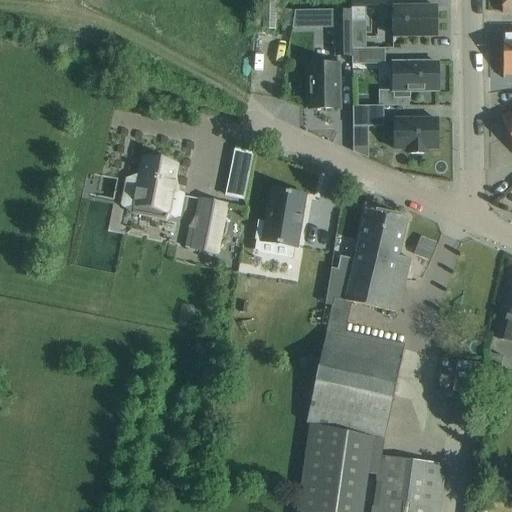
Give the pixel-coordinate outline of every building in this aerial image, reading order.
[(257,0),(257,21),(275,20),(273,0),(257,0)] [(351,9),(351,21),(366,21),(366,9),(386,8),(385,0),(351,0),(352,9),(351,9)] [(511,0),(502,0),(502,13),(511,13),(511,0)] [(437,7),(392,8),(393,37),(437,36),(437,7)] [(350,10),(335,11),(336,56),(350,56),(350,49),(350,20),(350,10)] [(295,11),(293,27),(304,27),(304,11),(295,11)] [(503,55),(511,54),(511,33),(503,33),(503,55)] [(351,49),(352,65),(385,65),(385,49),(351,49)] [(511,54),(503,55),(503,76),(511,76),(511,54)] [(410,92),(438,92),(438,63),(393,63),(393,99),(410,99),(410,92)] [(309,65),(309,109),(338,109),(338,64),(309,65)] [(352,107),(353,127),(384,127),(383,106),(352,107)] [(510,137),(511,136),(511,112),(501,117),(510,137)] [(427,149),(438,149),(438,120),(393,120),(393,149),(408,149),(408,154),(427,154),(427,149)] [(367,146),(353,146),(353,152),(367,159),(367,146)] [(246,200),(258,152),(238,147),(226,195),(246,200)] [(122,203),(179,214),(183,196),(171,194),(177,166),(160,161),(143,159),(138,183),(126,180),(122,203)] [(258,221),(255,240),(256,240),(295,247),(296,247),(299,226),(302,227),(302,225),(299,224),(300,218),(303,219),(304,217),(301,216),(304,196),(272,190),(266,222),(258,221)] [(185,248),(216,254),(226,205),(200,199),(195,228),(190,227),(185,248)] [(331,268),(325,305),(333,306),(334,300),(351,304),(361,307),(385,213),(366,209),(355,260),(340,257),(337,270),(331,268)] [(385,213),(361,307),(398,315),(410,259),(399,256),(407,218),(385,213)] [(422,237),(417,254),(432,259),(437,241),(422,237)] [(511,284),(510,294),(498,338),(511,341),(511,284)] [(309,424),(297,511),(359,511),(368,455),(371,438),(383,441),(404,347),(345,334),(351,304),(334,300),(333,306),(330,318),(314,388),(306,423),(309,424)] [(499,371),(502,357),(490,355),(484,387),(502,390),(506,372),(499,371)] [(454,426),(470,427),(472,383),(455,383),(454,426)] [(439,511),(446,466),(381,457),(373,511),(439,511)]
